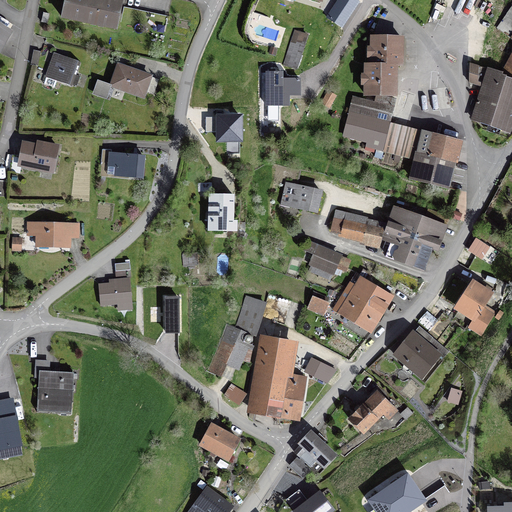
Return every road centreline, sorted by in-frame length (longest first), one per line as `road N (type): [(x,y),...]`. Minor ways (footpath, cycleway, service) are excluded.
road 1 (residential): [(15,325),(101,264),(155,212),(177,160),(192,63),(218,5)]
road 2 (residential): [(287,445),(459,251),(492,169)]
road 3 (residential): [(15,325),(138,342),(239,422),(287,445)]
road 4 (residential): [(386,0),(428,39),(492,169)]
road 5 (residential): [(34,0),(0,148)]
